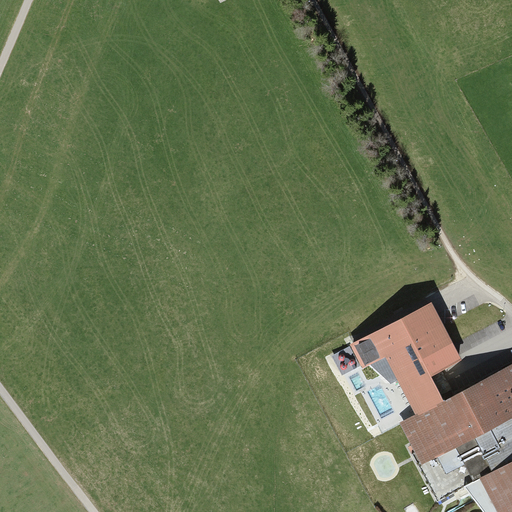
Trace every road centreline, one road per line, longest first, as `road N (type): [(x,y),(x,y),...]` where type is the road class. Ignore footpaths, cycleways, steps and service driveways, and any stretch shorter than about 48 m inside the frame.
road 1 (track): [(479,286),(435,222),(314,0)]
road 2 (track): [(94,511),(0,387)]
